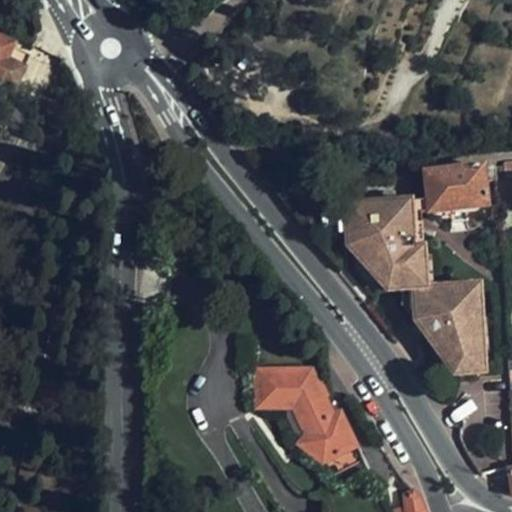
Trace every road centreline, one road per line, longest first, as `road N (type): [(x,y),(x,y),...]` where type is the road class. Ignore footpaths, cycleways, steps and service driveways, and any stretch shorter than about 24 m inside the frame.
road 1 (secondary): [(378,347),(137,46)]
road 2 (secondary): [(130,66),(356,362)]
road 3 (tertiary): [(119,161),(128,223),(117,511)]
road 4 (secondary): [(501,511),(459,475),(378,347)]
road 5 (secondary): [(356,362),(427,472),(439,511)]
